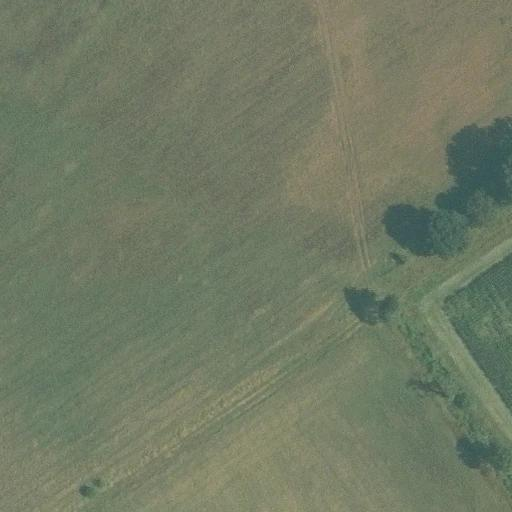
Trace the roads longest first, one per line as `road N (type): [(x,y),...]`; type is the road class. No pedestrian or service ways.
road 1 (track): [(83,511),(511,216)]
road 2 (track): [(0,93),(377,308)]
